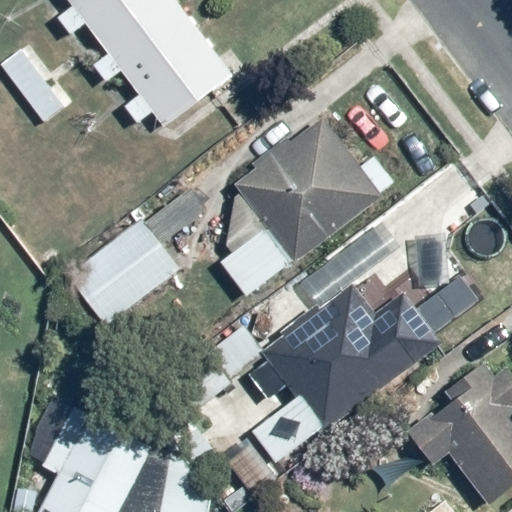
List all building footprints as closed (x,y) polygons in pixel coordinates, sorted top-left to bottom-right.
[(234,78),(175,0),(67,0),(166,128),(234,78)] [(68,110),(18,45),(0,59),(0,67),(46,127),(68,110)] [(385,197),(323,116),(235,184),(292,268),(385,197)] [(168,199),(141,220),(67,274),(105,324),(178,270),(162,249),(190,229),(168,199)] [(358,286),(264,351),(324,433),(443,345),(404,297),(379,314),(358,286)] [(511,490),(511,396),(486,362),(444,391),(454,404),(410,432),(434,466),(450,454),(490,507),(511,490)] [(123,511),(155,449),(77,407),(43,466),(59,475),(42,511),(123,511)] [(208,511),(217,466),(170,457),(159,511),(208,511)] [(309,463),(282,483),(302,511),(306,511),(332,494),(309,463)]
